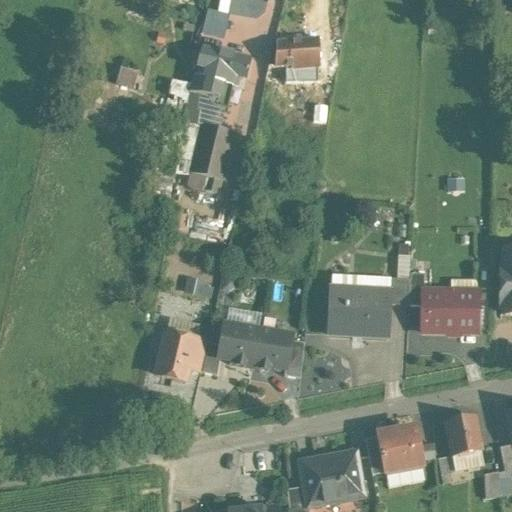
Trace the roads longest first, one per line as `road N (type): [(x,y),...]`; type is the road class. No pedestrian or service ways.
road 1 (residential): [(511,387),(190,450)]
road 2 (track): [(190,450),(0,482)]
